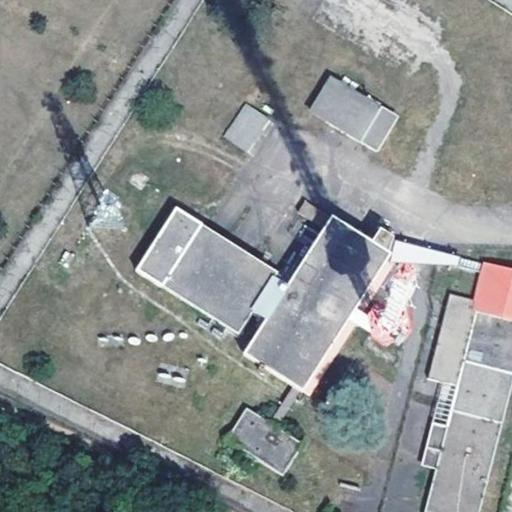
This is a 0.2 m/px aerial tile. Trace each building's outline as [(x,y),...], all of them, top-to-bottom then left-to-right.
[(329,76),(307,112),(375,153),(398,117),(329,76)] [(224,135),(248,151),(270,118),(246,102),(224,135)] [(238,333),(254,310),(276,276),(278,272),(176,206),(136,268),(238,333)] [(302,391),(390,257),(334,221),(291,286),(269,320),(247,354),(302,391)] [(511,269),(490,263),(479,303),(511,312),(511,269)] [(269,320),(291,286),(276,276),(254,310),(269,320)] [(449,295),(406,457),(436,466),(479,303),(449,295)] [(511,312),(479,303),(436,466),(424,511),(478,511),(511,385),(511,312)] [(247,408),(227,440),(283,475),(303,444),(247,408)]
